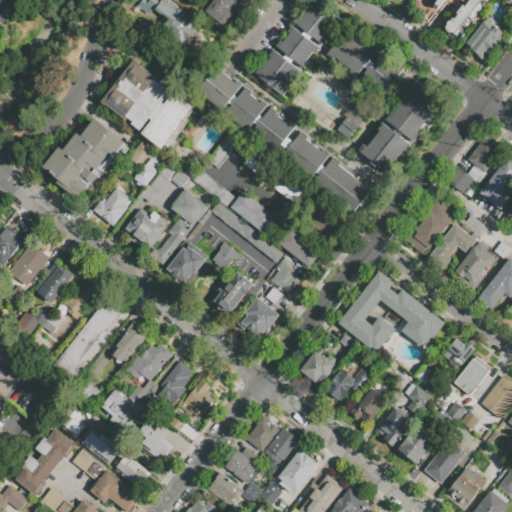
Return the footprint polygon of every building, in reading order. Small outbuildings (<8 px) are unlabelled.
[(169,0),(141,0),(137,6),(149,15),(154,9),(166,19),(177,6),(169,0)] [(213,0),(204,13),(223,27),(235,12),(230,8),(236,0),(240,0),(243,2),(244,0),(213,0)] [(316,0),(340,20),(326,37),(328,39),(323,46),(294,22),(302,12),(305,14),(316,0)] [(486,0),(485,1),(483,1),(481,0),(471,13),(472,14),(473,16),(472,18),(471,19),(470,19),(469,19),(468,19),(467,18),(466,19),(467,20),(468,21),(468,23),(467,25),(466,26),(464,26),(463,26),(462,26),(461,25),(455,33),(450,34),(444,28),(447,25),(447,23),(448,21),(448,20),(451,20),(453,17),(454,18),(458,14),(456,13),(462,4),(464,6),(468,0),(486,0)] [(488,21),(503,33),(501,37),(503,39),(492,53),(491,51),(483,62),(464,47),(484,20),(487,22),(488,21)] [(128,40),(150,58),(164,40),(142,22),(128,40)] [(291,25),(300,32),(320,48),(314,55),(312,53),(307,59),(310,61),(303,70),(274,46),(279,40),(282,41),(288,34),(286,32),(291,25)] [(346,27),(326,53),(328,54),(327,55),(348,72),(346,73),(354,79),(376,51),(346,27)] [(272,48),(291,63),(292,62),(303,71),(282,98),(253,74),(268,56),(267,55),(272,48)] [(403,68),(381,97),(359,79),(381,51),(403,68)] [(135,58),(101,101),(105,105),(106,104),(126,120),(128,117),(133,121),(131,123),(140,130),(149,118),(152,120),(141,134),(161,149),(165,144),(169,148),(196,113),(192,109),(194,106),(174,91),(164,104),(161,102),(171,88),(163,82),(161,85),(156,81),(158,79),(138,63),(139,62),(135,58)] [(217,66),(195,94),(205,103),(207,100),(214,106),(212,108),(219,114),(243,85),(236,79),(234,81),(223,72),(224,71),(217,66)] [(384,119),(414,142),(420,134),(417,132),(442,99),(417,79),(410,87),(413,89),(393,114),(390,112),(384,119)] [(246,87),(223,115),(246,133),(269,105),(262,100),(261,102),(250,93),(251,91),(246,87)] [(351,111),(356,106),(367,115),(362,121),(351,111)] [(272,107),(249,135),(273,154),(296,125),(291,121),(289,124),(276,113),(277,112),(272,107)] [(361,129),(344,114),(348,109),(351,111),(362,121),(366,123),(361,129)] [(94,119),(125,144),(101,174),(99,172),(95,178),(96,179),(90,186),(94,189),(82,203),(78,200),(79,197),(72,191),(70,194),(55,182),(57,180),(42,167),(59,146),(63,149),(76,132),(81,135),(94,119)] [(381,121),(346,165),(334,155),(310,186),(349,217),(408,142),(381,121)] [(336,131),(343,123),(354,132),(347,140),(336,131)] [(303,131),(280,159),(308,182),(331,154),(324,148),(322,150),(306,137),(308,135),(303,131)] [(474,165),(484,173),(503,150),(486,137),(468,159),(474,165)] [(149,146),(138,141),(129,160),(140,165),(149,146)] [(276,171),(266,184),(242,165),(252,153),(276,171)] [(511,154),(510,153),(499,167),(498,166),(478,193),(500,210),(510,196),(503,192),(511,179),(511,154)] [(148,161),(158,170),(145,186),(144,184),(141,188),(135,183),(136,181),(132,177),(144,163),(145,164),(148,161)] [(167,162),(176,169),(168,180),(170,181),(159,196),(156,194),(149,204),(139,196),(148,184),(149,185),(167,162)] [(474,165),(467,174),(458,166),(447,180),(465,195),(484,173),(474,165)] [(179,170),(189,178),(182,187),(172,178),(179,170)] [(283,175),(272,188),(296,207),(306,195),(283,175)] [(116,187),(130,197),(125,204),(128,206),(113,226),(92,210),(100,200),(104,203),(116,187)] [(149,257),(155,250),(157,252),(159,250),(158,249),(166,239),(166,240),(170,236),(166,233),(179,217),(168,209),(184,188),(209,208),(188,234),(184,231),(175,243),(178,245),(166,260),(168,261),(162,270),(148,259),(149,257)] [(243,191),(231,206),(265,234),(277,219),(243,191)] [(424,219),(431,210),(429,209),(437,199),(457,215),(442,234),(424,219)] [(218,203),(283,254),(276,262),(211,211),(218,203)] [(140,208),(151,216),(154,211),(160,216),(157,220),(166,226),(147,251),(125,234),(127,230),(125,228),(140,208)] [(324,208),(311,224),(329,238),(341,222),(324,208)] [(511,211),(503,225),(511,231),(511,211)] [(459,218),(427,258),(443,270),(452,258),(449,255),(457,246),(466,253),(486,227),(471,215),(465,223),(459,218)] [(424,219),(442,234),(429,249),(428,247),(423,253),(405,238),(415,226),(417,228),(424,219)] [(5,229),(0,235),(0,274),(24,242),(17,237),(19,235),(9,228),(7,230),(5,229)] [(291,228),(279,243),(309,267),(321,252),(291,228)] [(209,258),(186,286),(180,281),(179,282),(170,276),(171,274),(166,269),(188,241),(209,258)] [(511,249),(502,241),(494,251),(504,259),(511,249)] [(481,242),(476,248),(474,246),(455,271),(459,275),(457,278),(474,291),(486,275),(482,272),(493,257),(486,252),(489,248),(481,242)] [(223,243),(219,249),(220,249),(211,261),(224,271),(233,260),(235,262),(240,255),(223,243)] [(8,274),(27,288),(50,258),(31,244),(8,274)] [(279,269),(294,277),(298,273),(289,266),(293,262),(285,256),(276,266),(279,269)] [(511,259),(509,257),(478,299),(492,309),(504,293),(511,298),(511,296),(511,259)] [(53,263),(33,290),(51,304),(71,277),(53,263)] [(279,269),(270,280),(288,294),(298,280),(294,277),(279,269)] [(402,289),(379,270),(359,295),(374,308),(380,300),(388,306),(402,289)] [(252,285),(250,288),(253,291),(243,303),(240,300),(229,314),(213,302),(220,293),(217,290),(229,275),(231,277),(235,272),(252,285)] [(79,281),(85,286),(86,284),(93,289),(90,292),(94,295),(76,320),(59,307),(79,281)] [(19,286),(29,295),(16,311),(6,302),(19,286)] [(273,287),(265,297),(275,304),(283,294),(273,287)] [(402,289),(445,323),(434,337),(431,335),(422,347),(401,331),(408,322),(388,306),(402,289)] [(359,295),(337,323),(369,348),(370,347),(376,351),(395,327),(380,315),(372,325),(365,319),(374,308),(359,295)] [(248,308),(257,297),(280,315),(272,326),(248,308)] [(105,301),(121,314),(105,333),(103,331),(93,344),(79,333),(105,301)] [(26,312),(32,316),(38,306),(50,315),(43,325),(39,322),(24,341),(11,331),(26,312)] [(248,308),(272,326),(262,339),(245,327),(244,329),(237,324),(245,314),(244,313),(248,308)] [(133,320),(140,325),(139,327),(148,334),(126,363),(123,360),(120,363),(108,353),(133,320)] [(79,333),(50,368),(58,374),(61,370),(74,381),(80,373),(76,370),(81,364),(78,362),(93,344),(79,333)] [(456,338),(463,343),(465,341),(474,348),(464,362),(447,349),(456,338)] [(173,354),(151,381),(142,374),(138,380),(125,370),(137,354),(141,357),(151,344),(157,348),(160,344),(173,354)] [(314,351),(299,370),(320,386),(331,371),(330,371),(334,364),(333,363),(336,359),(329,354),(326,358),(323,355),(322,357),(314,351)] [(100,354),(109,361),(95,379),(86,372),(100,354)] [(477,355),(491,366),(488,369),(490,370),(470,395),(453,382),(473,357),(474,358),(477,355)] [(179,361),(192,371),(187,377),(189,378),(182,387),(185,389),(173,404),(155,391),(179,361)] [(424,365),(435,374),(427,385),(415,377),(424,365)] [(340,369),(324,392),(339,403),(350,388),(359,394),(373,376),(361,367),(353,378),(340,369)] [(511,382),(502,375),(482,403),(500,417),(511,400),(511,386),(511,385),(511,384),(511,382)] [(181,406),(199,418),(213,399),(208,396),(210,393),(206,390),(209,386),(200,379),(181,406)] [(404,392),(412,383),(417,388),(410,397),(404,392)] [(137,386),(148,395),(140,405),(142,406),(136,414),(134,412),(124,425),(101,407),(115,389),(126,397),(128,395),(129,395),(137,386)] [(371,387),(351,412),(358,418),(360,415),(368,422),(386,399),(371,387)] [(417,388),(432,400),(418,418),(408,410),(413,403),(408,399),(410,397),(417,388)] [(455,404),(467,413),(458,424),(447,415),(455,404)] [(75,438),(83,426),(75,421),(81,413),(70,405),(57,425),(75,438)] [(394,408),(412,422),(392,447),(384,440),(386,437),(377,430),(394,408)] [(167,424),(179,433),(187,422),(175,414),(167,424)] [(281,428),(264,449),(262,448),(260,451),(245,440),(257,424),(256,423),(263,414),(281,428)] [(469,414),(480,422),(472,432),(461,424),(469,414)] [(419,422),(398,449),(416,464),(436,439),(425,430),(426,428),(419,422)] [(174,446),(170,450),(169,450),(161,461),(142,447),(147,441),(145,439),(147,435),(141,430),(146,424),(154,430),(157,425),(168,433),(163,438),(174,446)] [(81,426),(71,438),(88,452),(98,439),(81,426)] [(299,441),(280,466),(263,453),(282,428),(299,441)] [(14,480),(35,496),(46,482),(45,481),(49,476),(48,475),(58,462),(59,463),(63,457),(65,458),(75,445),(55,429),(47,439),(43,436),(34,448),(42,454),(36,461),(29,455),(19,467),(22,469),(14,480)] [(496,448),(503,437),(491,431),(484,442),(496,448)] [(465,453),(441,484),(423,470),(447,439),(465,453)] [(506,461),(495,476),(474,460),(486,445),(506,461)] [(300,449),(304,452),(307,448),(321,459),(318,463),(319,464),(297,493),(292,490),(289,494),(277,485),(281,480),(277,477),(300,449)] [(109,469),(137,489),(152,468),(126,449),(119,458),(117,457),(109,469)] [(72,461),(81,450),(104,468),(95,480),(72,461)] [(237,450),(258,466),(246,482),(225,466),(237,450)] [(443,495),(463,511),(487,481),(474,470),(472,472),(466,467),(443,495)] [(511,467),(497,486),(509,496),(511,492),(511,467)] [(90,492),(105,503),(109,498),(127,511),(129,511),(142,495),(106,469),(90,492)] [(219,472),(206,489),(234,510),(247,493),(219,472)] [(327,475),(343,488),(324,511),(299,511),(298,511),(308,499),(303,495),(313,482),(318,486),(327,475)] [(268,505),(280,491),(268,482),(257,496),(268,505)] [(0,493),(1,494),(8,485),(27,499),(17,511),(6,503),(0,510),(0,493)] [(51,487),(66,500),(57,511),(51,511),(39,502),(51,487)] [(348,488),(357,495),(358,494),(366,500),(364,503),(367,506),(362,511),(330,511),(334,507),(332,506),(339,497),(340,498),(348,488)] [(472,511),(503,511),(508,504),(506,503),(508,500),(494,489),(492,492),(490,490),(472,511)] [(83,499),(72,511),(98,511),(99,511),(83,499)] [(209,511),(208,511),(185,511),(195,500),(209,511)]
